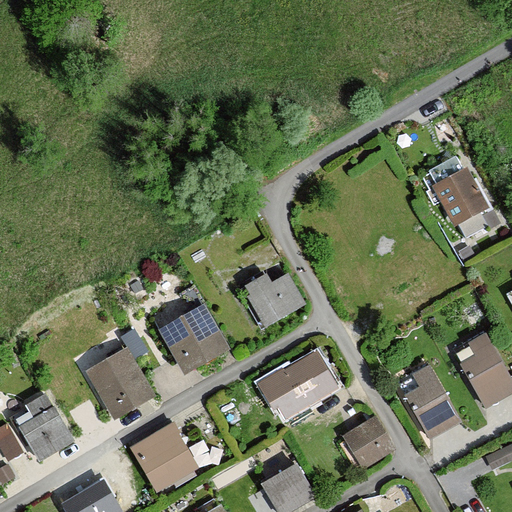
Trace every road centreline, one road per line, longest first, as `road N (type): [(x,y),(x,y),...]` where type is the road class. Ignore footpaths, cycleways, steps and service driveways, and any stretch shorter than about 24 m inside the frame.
road 1 (residential): [(511,45),(306,167),(284,188),(276,218),(328,316)]
road 2 (residential): [(0,511),(328,316)]
road 3 (residential): [(328,316),(411,459)]
